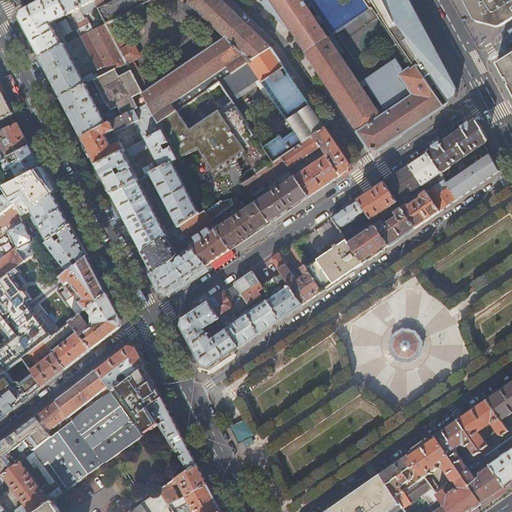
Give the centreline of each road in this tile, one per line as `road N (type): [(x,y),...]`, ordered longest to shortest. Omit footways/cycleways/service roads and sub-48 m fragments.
road 1 (residential): [(145,323),(485,96)]
road 2 (residential): [(511,179),(187,401)]
road 3 (primary): [(0,35),(145,323)]
road 4 (residential): [(301,511),(511,365)]
road 5 (residential): [(0,431),(145,323)]
road 6 (primary): [(187,401),(249,511)]
